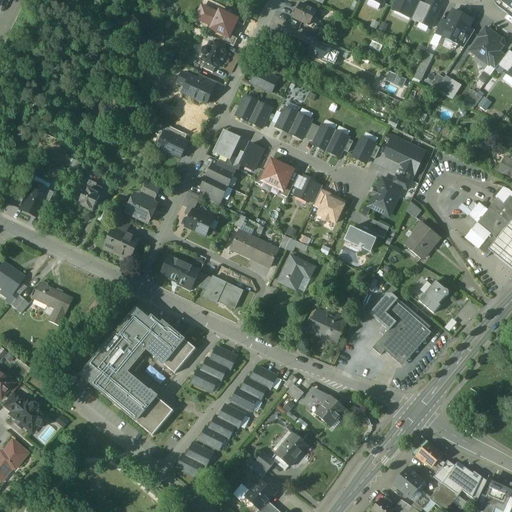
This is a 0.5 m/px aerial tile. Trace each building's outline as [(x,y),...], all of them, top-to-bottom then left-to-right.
[(369,0),(367,5),(378,10),(381,5),(382,5),(384,0),(369,0)] [(398,0),(393,10),(407,17),(414,1),(414,0),(398,0)] [(417,22),(431,29),(442,6),(428,0),(427,0),(425,6),(417,22)] [(511,0),(503,0),(502,3),(511,10),(511,0)] [(419,4),(414,1),(407,17),(412,19),(419,4)] [(225,37),(230,39),(231,36),(238,23),(239,20),(229,14),(220,10),(219,12),(202,4),(194,20),(211,28),(210,30),(225,37)] [(425,6),(419,4),(412,19),(417,22),(425,6)] [(316,12),(301,5),(294,18),(309,25),(316,12)] [(244,26),(248,18),(230,10),(229,14),(239,20),(238,23),(244,26)] [(441,36),(447,39),(446,41),(452,44),(453,42),(459,45),(464,35),(465,35),(467,31),(472,20),(466,17),(466,16),(461,13),(460,15),(453,11),(446,26),(441,36)] [(169,28),(173,21),(168,18),(164,26),(169,28)] [(446,26),(440,23),(435,34),(441,36),(446,26)] [(480,39),(470,52),(478,58),(482,58),(489,63),(490,64),(499,51),(502,47),(501,40),(486,29),(479,37),(480,39)] [(473,34),(467,31),(465,35),(464,35),(459,45),(465,48),(473,34)] [(320,45),(297,34),(292,45),(324,60),(328,51),(329,49),(320,45)] [(223,42),(227,44),(234,47),(238,39),(231,36),(230,39),(225,37),(223,42)] [(223,42),(216,39),(214,44),(224,49),(227,44),(223,42)] [(344,50),(323,40),(320,45),(329,49),(328,51),(341,57),(344,50)] [(214,44),(211,43),(208,49),(207,48),(204,49),(202,52),(203,55),(205,56),(202,62),(205,63),(215,68),(217,69),(226,50),(224,49),(214,44)] [(506,56),(499,51),(490,64),(489,63),(488,65),(495,70),(498,66),(506,56)] [(506,56),(498,66),(508,73),(511,67),(511,53),(509,51),(506,56)] [(422,80),(432,54),(425,52),(414,78),(422,80)] [(215,68),(205,63),(202,68),(213,73),(215,68)] [(270,70),(260,65),(258,70),(267,75),(270,70)] [(267,75),(258,70),(252,84),(271,93),(278,80),(267,75)] [(401,89),(405,80),(389,72),(385,81),(401,89)] [(206,107),(214,89),(197,81),(182,73),(177,84),(185,88),(181,95),(206,107)] [(429,88),(452,100),(459,85),(437,73),(429,88)] [(200,75),(197,81),(214,89),(217,83),(200,75)] [(463,102),(474,109),(481,96),(470,89),(463,102)] [(246,97),(236,116),(249,123),(259,103),(246,97)] [(485,111),(491,102),(482,97),(477,106),(485,111)] [(272,109),(259,103),(249,123),(262,129),(272,109)] [(299,114),(286,108),(276,128),(289,134),(299,114)] [(299,114),(289,134),(302,140),(312,120),(299,114)] [(336,132),(323,126),(313,145),(326,152),(336,132)] [(187,136),(171,129),(168,135),(184,142),(187,136)] [(240,139),(224,132),(215,152),(229,159),(230,160),(235,149),(240,139)] [(349,138),(336,132),(326,152),(339,158),(343,151),(348,140),(349,138)] [(162,150),(181,159),(188,144),(184,142),(168,135),(165,133),(162,141),(165,142),(162,150)] [(376,144),(362,138),(353,158),(366,164),(370,157),(375,146),(376,144)] [(410,146),(392,138),(390,143),(385,153),(387,158),(401,165),(410,146)] [(348,140),(343,151),(348,153),(353,142),(348,140)] [(246,154),(241,165),(253,171),(263,150),(251,144),(246,154)] [(380,149),(375,146),(370,157),(375,159),(380,149)] [(425,153),(410,146),(401,165),(406,171),(409,173),(414,175),(425,153)] [(235,149),(230,160),(229,159),(227,165),(233,168),(240,152),(235,149)] [(240,152),(233,168),(236,169),(239,171),(241,165),(246,154),(240,152)] [(79,171),(82,162),(71,159),(68,168),(79,171)] [(511,161),(507,159),(504,165),(502,164),(498,171),(511,177),(511,161)] [(266,173),(262,181),(262,182),(273,187),(283,166),(272,161),(266,173)] [(227,165),(220,162),(217,167),(234,175),(236,169),(233,168),(227,165)] [(217,167),(213,165),(207,178),(228,187),(234,175),(217,167)] [(283,166),(273,187),(283,192),(284,192),(288,183),(293,171),(283,166)] [(266,173),(261,170),(255,183),(260,185),(262,182),(262,181),(266,173)] [(411,183),(396,176),(393,183),(403,188),(407,191),(411,183)] [(317,185),(318,183),(305,177),(295,196),(308,203),(309,201),(317,185)] [(228,187),(207,178),(201,190),(205,192),(222,200),(228,187)] [(393,183),(382,179),(369,207),(384,214),(389,204),(394,206),(403,188),(393,183)] [(97,184),(90,181),(86,188),(93,192),(97,184)] [(33,183),(20,210),(36,218),(49,191),(33,183)] [(159,189),(147,183),(141,194),(154,200),(159,189)] [(288,183),(284,192),(283,192),(282,195),(287,198),(293,186),(288,183)] [(323,188),(317,185),(309,201),(315,204),(321,191),(323,188)] [(93,192),(86,188),(78,204),(88,209),(93,212),(95,207),(94,206),(100,195),(93,192)] [(54,194),(49,191),(42,204),(48,207),(54,194)] [(328,195),(321,191),(315,204),(314,206),(321,209),(327,197),(328,195)] [(201,197),(189,192),(182,207),(188,210),(190,205),(196,208),(201,197)] [(222,200),(205,192),(203,198),(219,205),(222,200)] [(156,205),(135,195),(130,207),(134,209),(130,215),(147,223),(156,205)] [(327,197),(321,209),(318,216),(324,218),(323,221),(329,224),(330,221),(336,224),(344,206),(327,197)] [(504,205),(497,199),(490,208),(498,215),(504,208),(505,206),(504,205)] [(420,212),(409,203),(406,210),(415,218),(420,212)] [(196,208),(190,205),(188,210),(185,215),(191,218),(194,212),(196,208)] [(498,215),(490,208),(477,224),(491,235),(479,250),(487,256),(491,251),(499,241),(497,240),(510,224),(498,215)] [(511,221),(511,215),(504,208),(498,215),(510,224),(511,221)] [(194,212),(191,218),(187,227),(193,230),(193,231),(206,237),(210,228),(208,227),(211,220),(194,212)] [(246,218),(240,215),(235,227),(241,230),(246,218)] [(130,226),(117,221),(113,229),(116,230),(126,234),(130,226)] [(373,221),(368,232),(377,236),(384,239),(389,228),(373,221)] [(441,238),(421,223),(412,234),(418,238),(408,249),(421,260),(433,245),(435,246),(441,238)] [(499,241),(491,251),(501,260),(511,269),(511,223),(497,240),(499,241)] [(491,235),(477,224),(465,239),(479,250),(491,235)] [(354,226),(348,241),(370,251),(377,236),(368,232),(354,226)] [(391,245),(397,231),(391,229),(385,243),(391,245)] [(126,234),(116,230),(110,244),(117,248),(114,253),(130,261),(139,241),(126,234)] [(259,242),(239,233),(231,250),(239,254),(239,255),(251,260),(259,242)] [(291,240),(285,237),(279,248),(286,251),(291,240)] [(298,243),(291,240),(286,251),(293,254),(298,243)] [(279,252),(259,242),(251,260),(262,266),(263,265),(271,269),(279,252)] [(315,268),(291,257),(279,283),(296,292),(304,275),(311,278),(315,268)] [(25,277),(0,260),(0,289),(1,291),(0,292),(0,293),(7,298),(12,291),(14,292),(25,277)] [(185,269),(168,260),(161,276),(178,284),(178,285),(191,292),(194,286),(200,274),(200,272),(187,266),(185,269)] [(206,277),(200,274),(194,286),(201,289),(206,277)] [(213,280),(206,277),(201,289),(207,292),(213,280)] [(226,284),(213,278),(213,280),(207,292),(204,298),(217,304),(218,302),(234,310),(241,296),(225,288),(226,284)] [(435,282),(419,302),(433,314),(440,306),(439,305),(445,297),(447,297),(448,296),(449,295),(449,294),(448,292),(447,291),(446,290),(445,290),(435,282)] [(72,299),(39,283),(32,299),(54,309),(51,315),(62,320),(65,314),(72,299)] [(14,292),(12,291),(7,298),(5,301),(11,305),(19,296),(14,292)] [(325,296),(318,292),(312,304),(320,308),(325,296)] [(19,296),(11,305),(16,310),(24,300),(19,296)] [(24,300),(16,310),(20,314),(29,304),(24,300)] [(428,331),(395,302),(385,314),(395,324),(373,350),(380,356),(387,349),(392,353),(402,361),(401,361),(402,361),(427,332),(428,332),(428,331)] [(196,349),(164,323),(162,325),(153,317),(150,321),(137,310),(118,333),(101,354),(100,354),(81,377),(153,437),(174,412),(157,397),(152,392),(152,393),(131,376),(127,373),(140,357),(146,350),(159,361),(158,361),(163,366),(164,365),(175,374),(196,349)] [(328,316),(317,311),(307,332),(337,346),(349,321),(338,316),(334,324),(326,320),(328,316)] [(237,357),(217,348),(211,360),(211,361),(227,369),(230,371),(237,357)] [(140,357),(127,373),(131,376),(144,361),(140,357)] [(227,369),(211,361),(211,360),(208,359),(202,372),(201,372),(218,380),(221,382),(227,369)] [(277,377),(257,367),(251,380),(267,388),(267,389),(270,390),(277,377)] [(218,380),(201,372),(202,372),(198,370),(192,383),(212,393),(218,380)] [(12,384),(0,373),(0,397),(1,398),(2,397),(4,397),(6,394),(6,392),(12,384)] [(292,376),(289,380),(294,384),(298,380),(292,376)] [(267,388),(251,380),(248,378),(241,390),(241,391),(258,399),(257,400),(261,401),(267,389),(267,388)] [(304,394),(294,385),(287,393),(297,401),(304,394)] [(258,399),(241,391),(241,390),(238,389),(232,402),(251,412),(257,400),(258,399)] [(13,393),(2,405),(12,413),(22,401),(13,393)] [(331,397),(315,415),(330,428),(346,410),(331,397)] [(31,403),(30,404),(23,399),(22,401),(12,413),(10,415),(16,420),(16,421),(16,424),(20,427),(23,427),(24,426),(31,433),(37,426),(39,428),(43,427),(46,424),(46,419),(44,418),(45,417),(37,410),(38,409),(38,405),(34,402),(31,403)] [(245,416),(225,406),(219,418),(219,419),(235,427),(238,429),(245,416)] [(59,417),(56,420),(63,427),(66,423),(59,417)] [(235,427),(219,419),(219,418),(216,417),(210,429),(209,430),(226,438),(229,440),(235,427)] [(226,438),(209,430),(210,429),(206,427),(200,441),(219,451),(226,438)] [(307,446),(293,434),(275,455),(277,456),(289,466),(290,467),(307,446)] [(27,454),(12,441),(3,452),(0,452),(0,475),(2,478),(11,467),(14,469),(27,454)] [(443,455),(429,442),(417,456),(425,463),(426,462),(432,468),(436,464),(440,459),(443,455)] [(213,454),(193,444),(187,457),(203,465),(203,466),(206,468),(213,454)] [(273,461),(263,453),(255,463),(267,472),(275,462),(273,461)] [(203,465),(187,457),(184,455),(177,468),(196,478),(203,466),(203,465)] [(289,466),(277,456),(273,461),(275,462),(285,471),(289,466)] [(440,459),(436,464),(441,468),(442,468),(445,464),(440,459)] [(448,461),(442,468),(441,468),(436,464),(432,468),(438,473),(434,478),(442,484),(444,485),(459,496),(462,492),(477,502),(487,482),(474,473),(473,475),(465,468),(463,471),(456,466),(455,467),(448,461)] [(267,472),(255,463),(251,469),(263,478),(267,472)] [(157,478),(143,467),(138,473),(152,484),(157,478)] [(425,482),(407,468),(393,485),(411,499),(417,492),(425,482)] [(511,492),(511,481),(497,474),(490,488),(510,497),(511,492)] [(275,493),(261,480),(245,497),(260,511),(267,502),(275,493)] [(444,485),(442,484),(430,499),(445,511),(459,496),(444,485)] [(510,497),(490,488),(479,511),(493,511),(495,509),(502,511),(503,511),(504,510),(508,502),(509,499),(510,497)] [(417,492),(411,499),(415,502),(423,509),(429,501),(417,492)] [(393,505),(385,498),(383,501),(381,499),(371,511),(392,511),(394,510),(391,507),(393,505)] [(413,511),(415,510),(411,507),(401,500),(397,506),(404,511),(413,511)] [(278,511),(267,502),(260,511),(258,511),(278,511)] [(419,511),(423,509),(415,502),(411,507),(415,510),(417,511),(419,511)]
